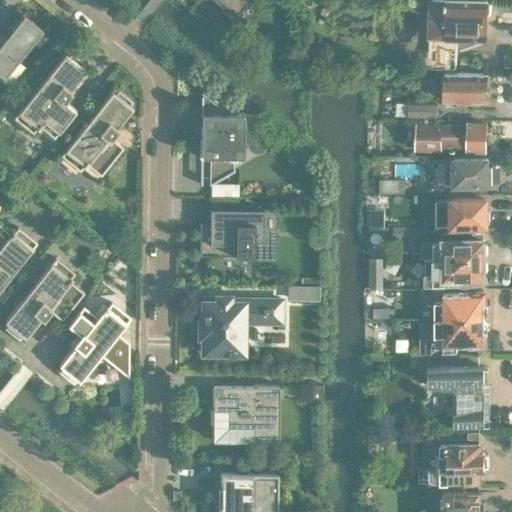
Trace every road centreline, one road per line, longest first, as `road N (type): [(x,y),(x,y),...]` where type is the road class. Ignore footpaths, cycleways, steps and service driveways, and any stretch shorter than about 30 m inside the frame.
road 1 (residential): [(151,511),(158,498),(164,95),(148,56),(77,0)]
road 2 (residential): [(102,511),(0,431)]
